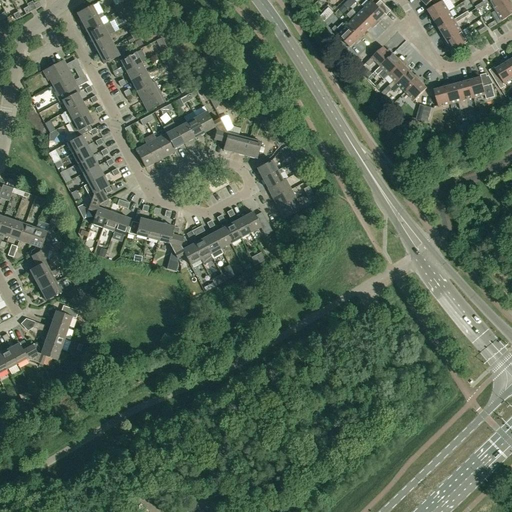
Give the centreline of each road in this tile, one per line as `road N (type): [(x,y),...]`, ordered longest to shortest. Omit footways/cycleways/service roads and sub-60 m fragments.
road 1 (tertiary): [(386,199),(258,0)]
road 2 (tertiary): [(386,199),(415,253),(511,371)]
road 3 (residential): [(146,187),(57,9)]
road 4 (tertiary): [(511,337),(386,199)]
road 5 (primary): [(511,388),(384,511)]
road 6 (residential): [(57,9),(21,34),(0,142)]
road 7 (residential): [(511,36),(448,68),(410,13)]
road 8 (residential): [(254,189),(242,168),(205,158),(146,187)]
road 9 (residential): [(254,189),(205,213),(157,201),(146,187)]
